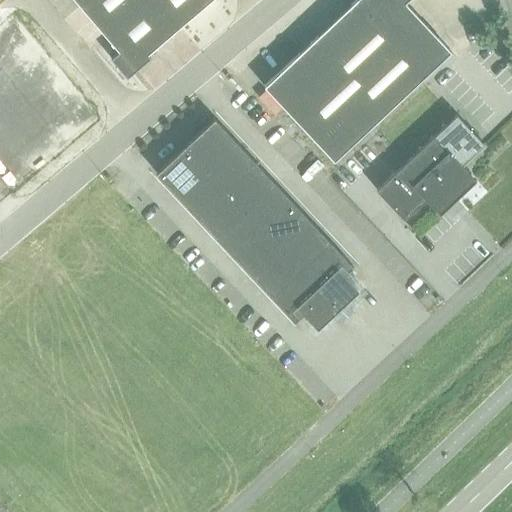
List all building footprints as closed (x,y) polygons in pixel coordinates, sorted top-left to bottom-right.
[(87,0),(80,6),(106,36),(147,1),(146,0),(87,0)] [(148,0),(147,1),(173,31),(209,0),(148,0)] [(354,0),(264,85),(334,160),(450,50),(404,1),(405,0),(354,0)] [(147,1),(106,36),(119,51),(110,57),(127,77),(150,56),(147,53),(173,31),(147,1)] [(155,52),(172,73),(195,55),(178,33),(155,52)] [(448,151),(454,158),(461,165),(461,164),(484,143),(456,114),(406,161),(420,177),(448,151)] [(185,145),(205,166),(234,139),(214,118),(185,145)] [(234,139),(205,166),(224,186),(253,159),(234,139)] [(176,193),(205,166),(185,145),(156,172),(176,193)] [(439,212),(454,197),(475,178),(461,164),(461,165),(454,158),(448,151),(420,177),(406,161),(376,189),(403,218),(425,198),(439,212)] [(224,186),(243,207),(272,179),(253,159),(224,186)] [(224,186),(205,166),(176,193),(195,214),(224,186)] [(262,227),(291,200),(272,179),(243,207),(262,227)] [(224,186),(195,214),(214,234),(243,207),(224,186)] [(262,227),(281,248),(311,220),(291,200),(262,227)] [(243,207),(214,234),(233,255),(262,227),(243,207)] [(301,268),(330,241),(311,220),(281,248),(301,268)] [(255,384),(105,221),(0,318),(0,347),(136,494),(255,384)] [(262,227),(233,255),(252,275),(281,248),(262,227)] [(301,268),(337,306),(356,288),(343,274),(353,265),(330,241),(301,268)] [(252,275),(271,295),(301,268),(281,248),(252,275)] [(301,268),(271,295),(307,334),(337,306),(301,268)]
